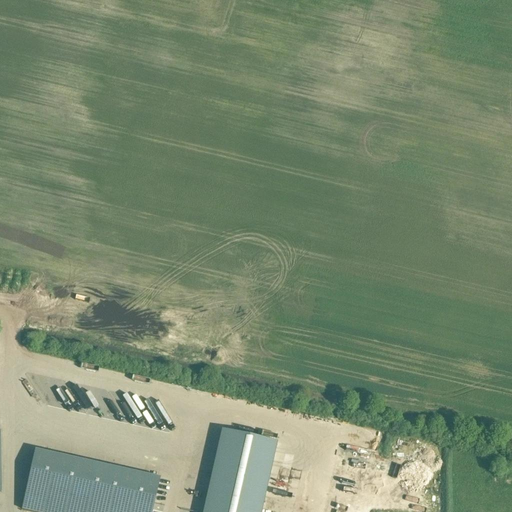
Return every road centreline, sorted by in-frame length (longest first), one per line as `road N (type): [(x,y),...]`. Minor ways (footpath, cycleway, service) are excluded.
road 1 (unknown): [(9,427),(10,371),(21,363),(310,440),(318,449),(304,511)]
road 2 (unknown): [(9,427),(181,461)]
